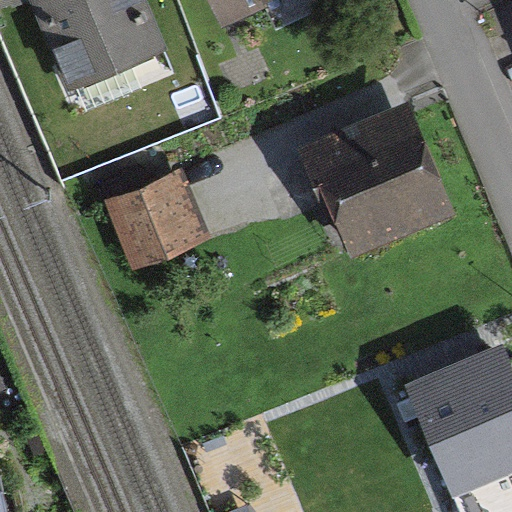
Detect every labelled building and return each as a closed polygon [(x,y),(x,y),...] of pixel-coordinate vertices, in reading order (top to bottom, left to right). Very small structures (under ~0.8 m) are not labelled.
[(133,0),(47,0),(41,3),(74,81),(154,48),(133,0)] [(217,0),(224,15),(258,0),(217,0)] [(308,154),(321,187),(330,184),(353,245),(440,211),(404,117),(308,154)] [(174,175),(113,200),(139,262),(200,236),(174,175)] [(511,464),(511,358),(507,346),(406,389),(458,511),(511,511),(511,465),(511,464)]
